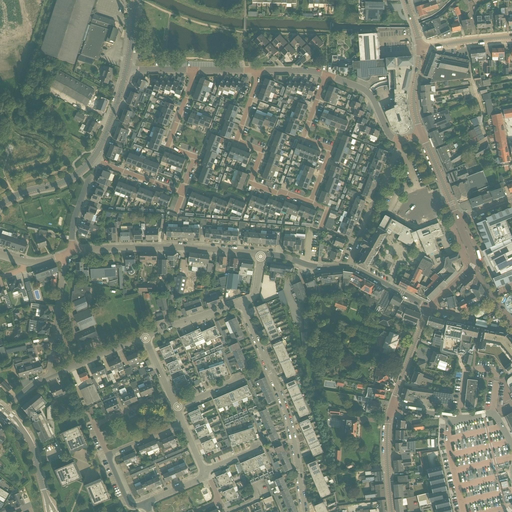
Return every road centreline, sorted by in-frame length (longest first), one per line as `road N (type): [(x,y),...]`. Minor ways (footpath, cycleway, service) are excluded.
road 1 (residential): [(306,511),(284,406),(240,302)]
road 2 (tertiary): [(429,309),(391,407),(391,511)]
road 3 (residential): [(260,254),(161,247),(66,253)]
road 4 (residential): [(309,203),(254,183),(263,152),(239,142),(238,133),(257,70)]
road 5 (residential): [(327,74),(302,138),(329,148),(309,203)]
road 6 (residential): [(182,193),(194,156),(168,147),(194,70)]
road 7 (residential): [(53,374),(66,253)]
